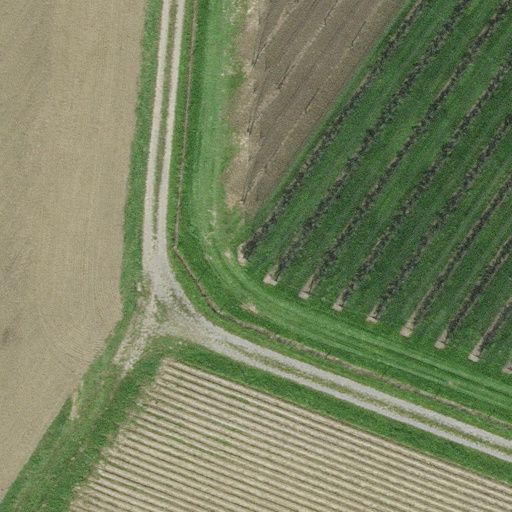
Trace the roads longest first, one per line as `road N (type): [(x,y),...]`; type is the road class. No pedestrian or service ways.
road 1 (track): [(511,462),(226,355),(194,335),(172,305),(159,232),(179,0)]
road 2 (track): [(35,511),(172,305)]
